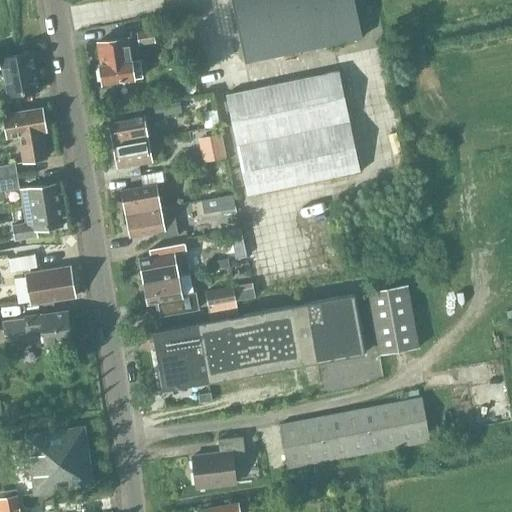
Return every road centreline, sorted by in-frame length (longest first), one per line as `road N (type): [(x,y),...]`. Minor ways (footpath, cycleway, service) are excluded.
road 1 (tertiary): [(137,511),(55,0)]
road 2 (track): [(511,294),(483,297),(404,0)]
road 3 (track): [(401,383),(238,426),(128,441)]
road 4 (track): [(483,297),(401,383),(474,375)]
